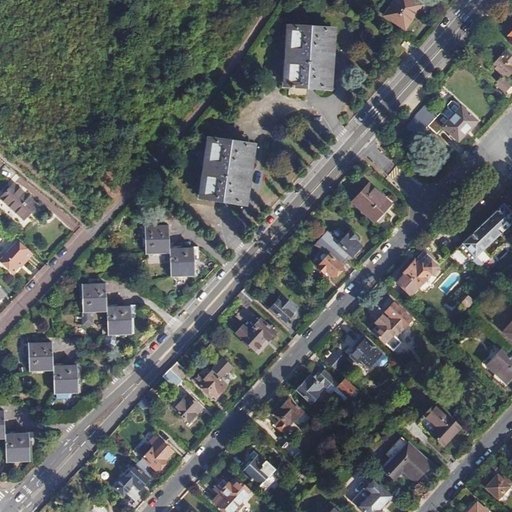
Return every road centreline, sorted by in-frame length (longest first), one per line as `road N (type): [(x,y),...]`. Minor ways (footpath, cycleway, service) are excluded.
road 1 (residential): [(274,0),(211,94),(0,345)]
road 2 (residential): [(148,511),(428,206)]
road 3 (tertiary): [(351,130),(123,384)]
road 4 (tertiary): [(133,393),(359,138)]
road 5 (tertiary): [(359,138),(483,0)]
road 6 (tertiary): [(469,0),(351,130)]
road 7 (residential): [(511,419),(427,511)]
